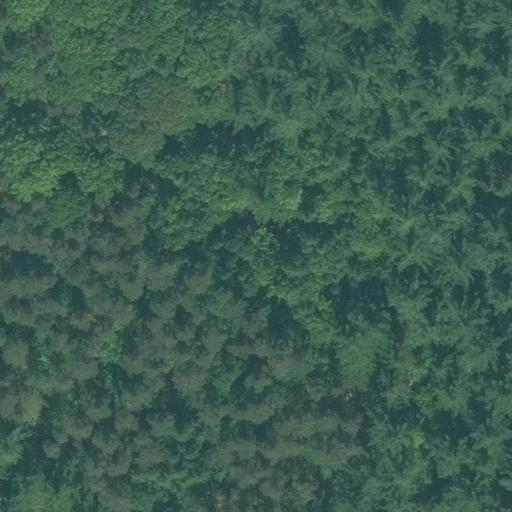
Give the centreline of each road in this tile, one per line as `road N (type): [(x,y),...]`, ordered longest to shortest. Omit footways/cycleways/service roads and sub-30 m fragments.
road 1 (track): [(0,268),(281,0)]
road 2 (track): [(511,224),(464,270),(346,439),(278,511)]
